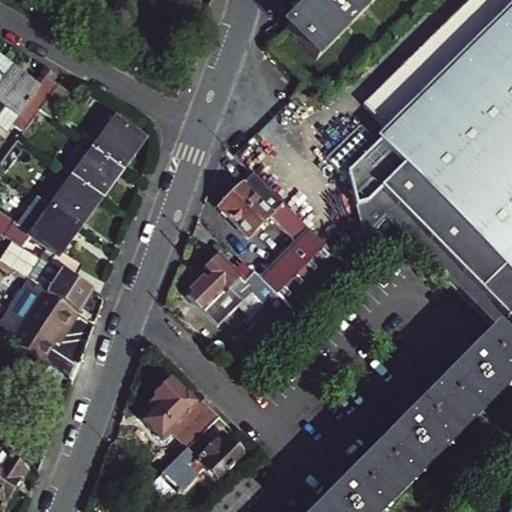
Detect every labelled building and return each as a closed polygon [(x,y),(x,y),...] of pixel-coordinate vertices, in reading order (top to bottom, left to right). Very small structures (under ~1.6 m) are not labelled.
[(314,0),(286,30),(316,60),(375,0),(314,0)] [(511,0),(465,0),(360,104),(387,131),(345,173),(364,242),(385,221),(497,333),(511,347),(511,0)] [(0,80),(9,69),(0,61),(0,80)] [(30,102),(40,110),(58,85),(46,76),(36,89),(9,69),(0,80),(0,101),(20,116),(30,102)] [(58,85),(40,110),(53,120),(72,95),(58,85)] [(117,121),(95,151),(119,169),(142,139),(117,121)] [(18,139),(0,162),(0,168),(5,173),(26,145),(18,139)] [(62,172),(73,180),(98,198),(119,169),(95,151),(85,143),(62,172)] [(295,312),(342,264),(251,172),(226,197),(227,198),(219,206),(250,236),(273,213),(298,239),(296,241),(294,240),(258,275),(295,312)] [(73,180),(52,207),(77,226),(98,198),(73,180)] [(0,213),(0,234),(8,240),(60,272),(73,280),(81,267),(59,250),(77,226),(52,207),(38,197),(17,224),(0,213)] [(79,313),(92,292),(73,280),(60,272),(51,286),(4,257),(0,262),(0,264),(39,289),(77,312),(79,313)] [(255,292),(285,322),(295,312),(258,275),(255,272),(245,281),(240,276),(239,277),(218,257),(202,272),(206,277),(198,285),(197,284),(185,295),(218,328),(255,292)] [(39,289),(8,340),(32,355),(41,361),(61,330),(65,333),(77,312),(39,289)] [(383,511),(511,382),(511,347),(497,333),(319,511),(383,511)] [(63,375),(41,361),(32,355),(15,383),(46,402),(63,375)] [(219,418),(201,400),(195,407),(182,394),(181,394),(170,382),(168,384),(166,383),(163,381),(155,389),(155,393),(157,394),(155,396),(160,401),(142,419),(163,440),(171,432),(187,449),(219,418)] [(196,459),(187,450),(162,475),(180,494),(203,471),(214,483),(221,476),(222,477),(232,468),(230,467),(241,456),(220,435),(196,459)] [(0,511),(26,471),(0,454),(0,511)] [(234,483),(254,503),(265,492),(245,472),(234,483)] [(243,511),(245,511),(254,503),(234,483),(224,493),(243,511)] [(243,511),(224,493),(213,504),(221,511),(243,511)]
